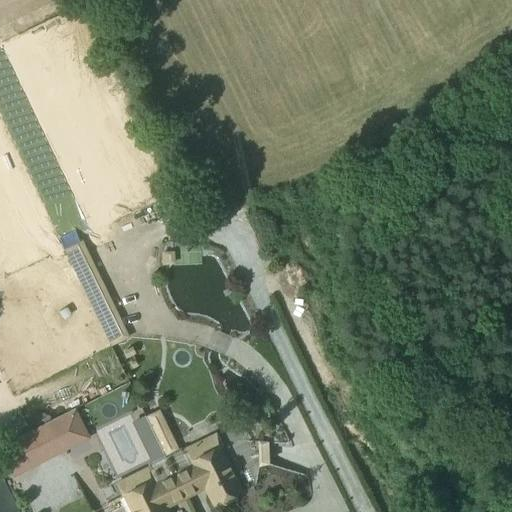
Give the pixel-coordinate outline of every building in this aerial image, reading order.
[(84,241),(64,250),(112,349),(130,340),(84,241)] [(93,404),(55,423),(67,448),(106,428),(93,404)] [(146,419),(133,425),(152,462),(164,456),(146,419)] [(242,493),(220,449),(222,448),(215,434),(181,451),(180,449),(164,457),(185,499),(197,493),(195,490),(197,484),(203,486),(213,507),(219,504),(224,506),(234,501),(236,496),(242,493)] [(185,499),(164,457),(148,465),(149,467),(114,484),(121,498),(124,497),(131,511),(166,511),(163,506),(165,500),(171,501),(173,505),(185,499)] [(17,511),(0,477),(0,511),(17,511)]
